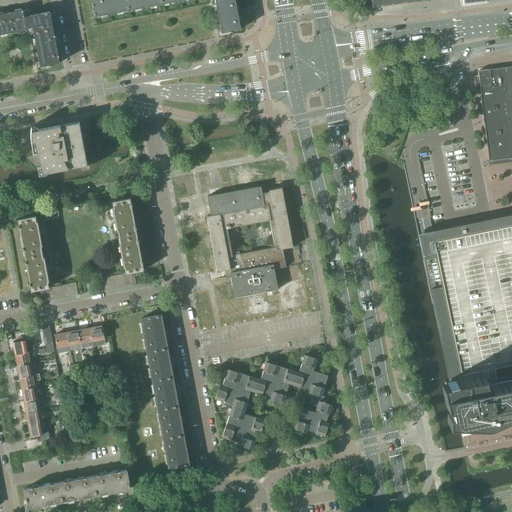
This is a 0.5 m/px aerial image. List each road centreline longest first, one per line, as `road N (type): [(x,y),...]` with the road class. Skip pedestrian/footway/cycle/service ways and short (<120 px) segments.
road 1 (secondary): [(405,511),(333,79)]
road 2 (secondary): [(293,86),(382,511)]
road 3 (residential): [(218,489),(179,286)]
road 4 (residential): [(179,286),(145,91)]
road 5 (tertiary): [(511,22),(327,48)]
road 6 (residential): [(0,323),(179,286)]
road 7 (tertiary): [(333,79),(511,40)]
road 8 (tertiary): [(288,54),(124,86)]
road 9 (tertiary): [(145,91),(246,94),(293,86)]
road 10 (unknown): [(193,356),(314,333)]
